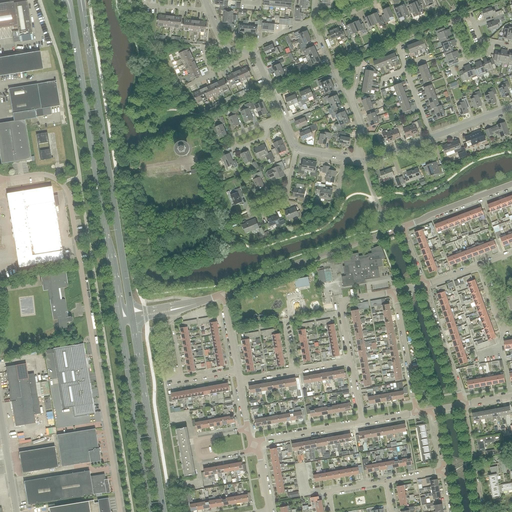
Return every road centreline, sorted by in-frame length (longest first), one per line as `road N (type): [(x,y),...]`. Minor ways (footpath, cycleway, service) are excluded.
road 1 (unclassified): [(120,511),(67,191),(49,175),(0,180)]
road 2 (primary): [(71,17),(120,320)]
road 3 (primary): [(132,318),(83,16)]
road 4 (primary): [(163,511),(132,318)]
road 5 (primary): [(120,320),(151,511)]
road 6 (tertiary): [(224,294),(403,227)]
road 7 (residential): [(364,162),(352,103),(316,28)]
road 8 (residential): [(248,429),(198,436),(202,458),(254,446)]
road 9 (residential): [(463,404),(423,286)]
road 10 (residential): [(417,412),(395,291)]
